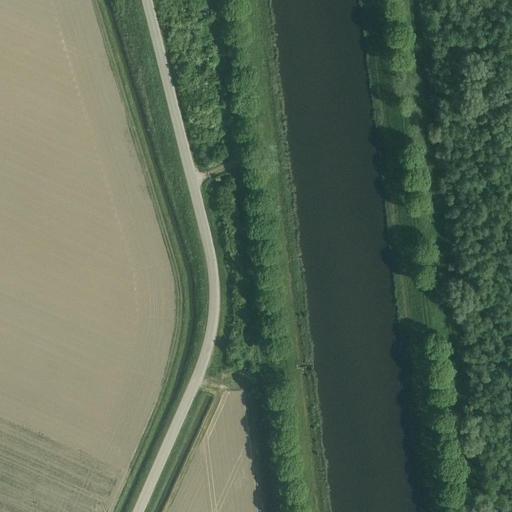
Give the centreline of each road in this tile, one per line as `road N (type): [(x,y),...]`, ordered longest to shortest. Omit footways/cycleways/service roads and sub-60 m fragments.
road 1 (unclassified): [(133,511),(210,315),(205,242),(146,0)]
road 2 (track): [(386,0),(443,511)]
